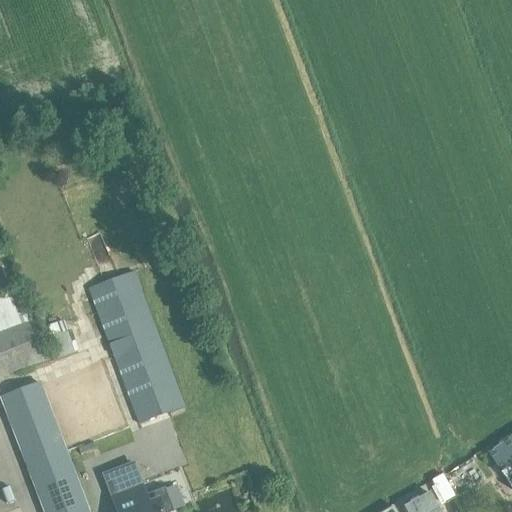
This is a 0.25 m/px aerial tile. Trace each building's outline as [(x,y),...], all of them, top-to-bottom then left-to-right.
[(155,470),(203,452),(135,271),(87,289),(155,470)] [(33,322),(0,334),(0,377),(47,360),(33,322)] [(88,511),(39,383),(1,397),(45,511),(88,511)] [(511,467),(501,474),(511,490),(511,467)] [(438,511),(436,508),(444,503),(435,486),(403,504),(406,511),(438,511)]
